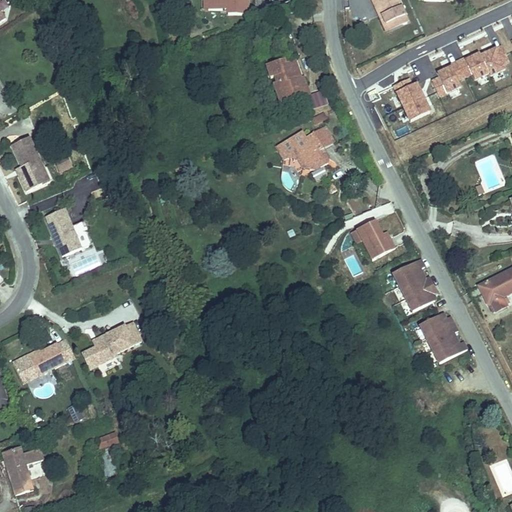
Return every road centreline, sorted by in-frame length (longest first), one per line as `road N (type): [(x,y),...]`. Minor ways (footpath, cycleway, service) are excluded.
road 1 (residential): [(350,91),(511,408)]
road 2 (residential): [(511,14),(350,91)]
road 3 (residential): [(0,319),(25,290),(28,267),(25,240),(0,190)]
